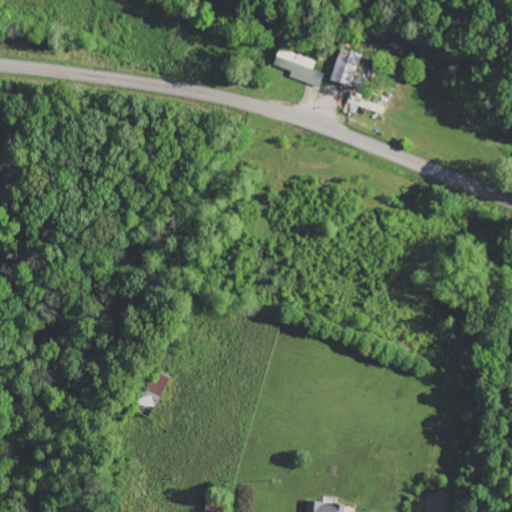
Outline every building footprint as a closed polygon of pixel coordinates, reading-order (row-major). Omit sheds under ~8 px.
[(275,65),(293,72),(291,77),(321,88),(326,74),(314,70),(317,61),(281,48),(275,65)] [(362,53),(340,48),(333,82),(355,87),(362,53)] [(152,418),(172,376),(157,369),(137,412),(152,418)] [(221,511),(223,511),(226,504),(209,499),(207,508),(221,511)] [(307,511),(345,511),(346,504),(308,503),(307,511)]
